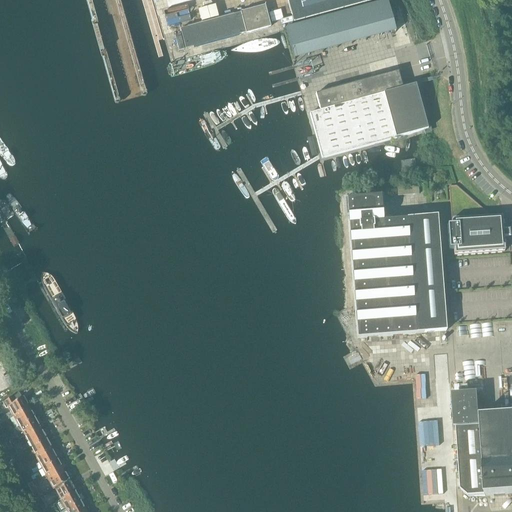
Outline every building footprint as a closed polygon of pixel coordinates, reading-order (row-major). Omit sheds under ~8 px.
[(287,0),(293,23),(376,0),(287,0)] [(197,23),(216,18),(213,4),(194,9),(197,23)] [(264,7),(240,14),(245,34),(270,28),(264,7)] [(245,34),(240,14),(180,30),(185,50),(245,34)] [(315,95),(320,111),(402,89),(398,72),(315,95)] [(402,89),(320,111),(310,114),(322,159),(427,130),(415,85),(402,89)] [(397,186),(397,196),(419,194),(418,184),(397,186)] [(492,218),(456,187),(449,187),(452,227),(447,227),(448,251),(453,250),(454,256),(504,252),(503,238),(509,238),(509,231),(503,231),(502,217),(492,218)] [(381,196),(346,199),(357,339),(446,332),(437,217),(406,219),(393,220),(393,213),(382,213),(381,196)] [(423,403),(433,403),(433,394),(437,394),(437,379),(417,380),(417,390),(422,390),(423,403)] [(484,415),(480,415),(479,392),(452,394),(454,429),(456,429),(461,490),(469,497),(489,496),(489,497),(511,495),(511,411),(483,413),(484,415)] [(8,421),(14,417),(29,409),(23,398),(22,399),(19,394),(2,403),(6,409),(8,407),(11,413),(0,418),(0,424),(1,424),(8,421)] [(16,421),(20,427),(35,419),(29,409),(14,417),(16,421)] [(20,439),(21,440),(40,430),(35,419),(20,427),(14,430),(19,440),(20,439)] [(27,442),(31,448),(46,440),(40,430),(21,440),(23,444),(27,442)] [(1,437),(7,447),(11,445),(5,434),(1,437)] [(31,448),(37,459),(52,450),(46,440),(31,448)] [(11,445),(7,447),(12,457),(18,454),(14,449),(11,445)] [(37,459),(42,469),(57,461),(52,450),(37,459)] [(13,459),(15,463),(23,458),(20,455),(13,459)] [(42,469),(48,479),(63,471),(57,461),(42,469)] [(63,471),(48,479),(54,490),(69,481),(63,471)] [(56,498),(58,502),(75,493),(69,483),(56,490),(59,496),(56,498)] [(34,487),(30,489),(32,492),(35,499),(41,496),(35,486),(33,487),(34,487)] [(63,504),(67,511),(81,503),(75,493),(58,502),(60,506),(63,504)] [(36,501),(42,511),(46,509),(40,499),(36,501)] [(85,511),(81,503),(67,511),(66,511),(85,511)]
